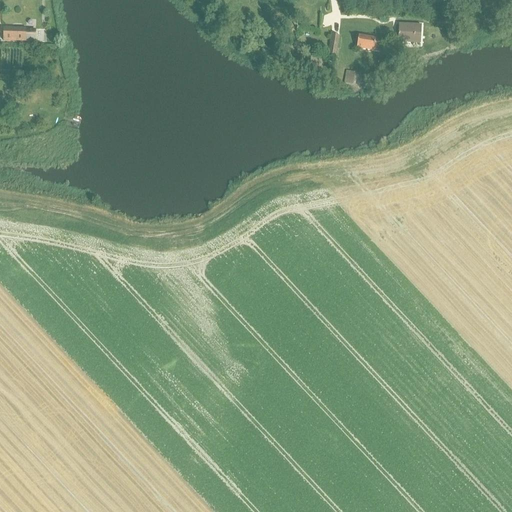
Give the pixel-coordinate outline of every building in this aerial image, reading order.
[(420,44),(421,26),(398,25),(398,43),(420,44)] [(25,28),(3,28),(3,41),(25,42),(35,42),(35,29),(25,28)] [(336,56),(339,37),(331,35),(328,54),(336,56)] [(378,53),(380,40),(357,36),(355,49),(378,53)] [(345,71),(344,85),(355,85),(356,72),(345,71)]
